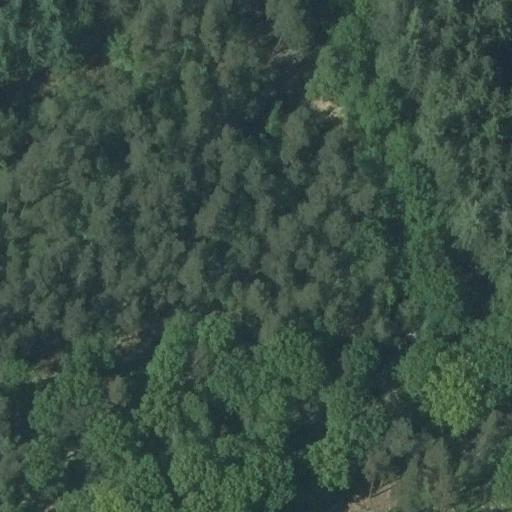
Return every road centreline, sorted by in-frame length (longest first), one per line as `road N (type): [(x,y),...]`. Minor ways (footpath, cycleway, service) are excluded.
road 1 (track): [(433,394),(263,349),(211,346),(156,350),(0,395)]
road 2 (track): [(157,511),(511,363)]
